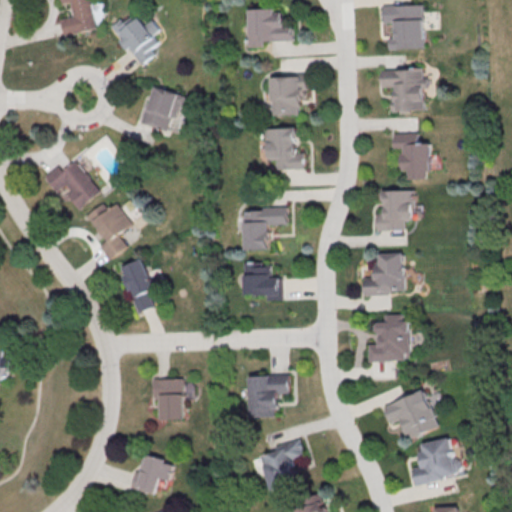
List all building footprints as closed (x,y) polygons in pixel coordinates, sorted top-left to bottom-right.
[(65,36),(98,30),(92,0),(63,0),(64,4),(72,2),(75,16),(62,18),(65,36)] [(382,6),(422,5),(424,49),(388,50),(388,39),(391,39),(391,29),(394,28),(394,23),(383,24),(382,6)] [(249,8),(250,46),(266,45),(266,41),(294,40),(294,26),(284,26),(283,8),(249,8)] [(148,26),(139,16),(118,34),(143,63),(164,45),(155,35),(162,29),(154,20),(148,26)] [(382,70),(422,69),(424,113),(388,115),(388,103),(391,103),(391,93),(394,93),(394,88),(382,88),(382,70)] [(273,114),(306,114),(305,75),(272,75),(273,114)] [(144,122),(169,129),(180,92),(155,85),(144,122)] [(266,127),(266,159),(277,158),(277,169),(306,168),(305,149),(296,149),(296,127),(266,127)] [(429,178),(429,168),(436,168),(435,142),(421,142),(420,132),(395,133),(396,150),(405,150),(406,178),(429,178)] [(58,192),(67,186),(81,206),(102,191),(79,159),(65,169),(61,164),(46,175),(58,192)] [(378,230),(406,230),(406,219),(417,219),(417,189),(387,189),(387,211),(378,211),(378,230)] [(120,202),(110,208),(106,203),(90,213),(107,239),(101,244),(111,258),(129,246),(122,235),(136,226),(120,202)] [(244,208),(245,249),(271,249),(270,225),(289,224),(288,207),(244,208)] [(367,294),(408,293),(407,251),(377,252),(378,276),(366,276),(367,294)] [(158,291),(145,258),(121,267),(139,312),(156,306),(151,294),(158,291)] [(246,261),(245,298),(283,299),(283,276),(271,275),(271,261),(246,261)] [(368,360),(410,359),(408,317),(374,318),(374,326),(376,326),(376,337),(379,337),(379,342),(368,342),(368,360)] [(0,343),(4,344),(3,356),(10,357),(8,367),(0,366),(0,343)] [(252,416),(282,416),(281,393),(291,393),(291,374),(251,375),(252,416)] [(186,378),(157,378),(157,418),(186,418),(186,378)] [(442,426),(427,388),(386,405),(394,424),(404,420),(411,438),(442,426)] [(419,484),(465,474),(456,435),(420,444),(425,465),(415,467),(419,484)] [(272,490),(300,483),(294,459),(307,456),(302,439),(262,450),(272,490)] [(157,494),(162,478),(172,480),(177,461),(144,452),(134,488),(157,494)] [(333,511),(331,501),(293,509),(293,511),(333,511)]
